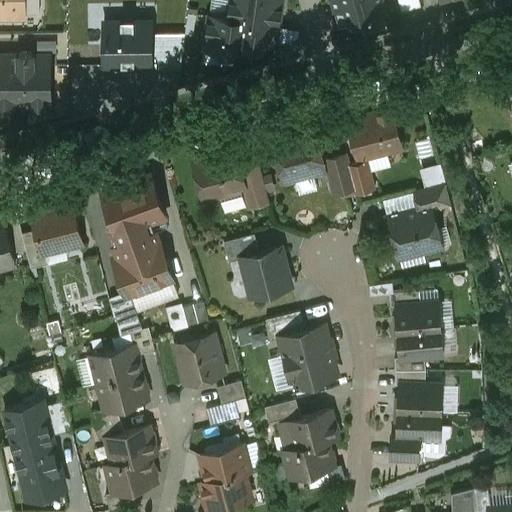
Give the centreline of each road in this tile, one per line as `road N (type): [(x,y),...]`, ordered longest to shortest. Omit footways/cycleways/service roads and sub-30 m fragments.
road 1 (residential): [(324,81),(0,167)]
road 2 (residential): [(329,258),(355,296),(365,389),(355,511)]
road 3 (residential): [(511,31),(324,81)]
